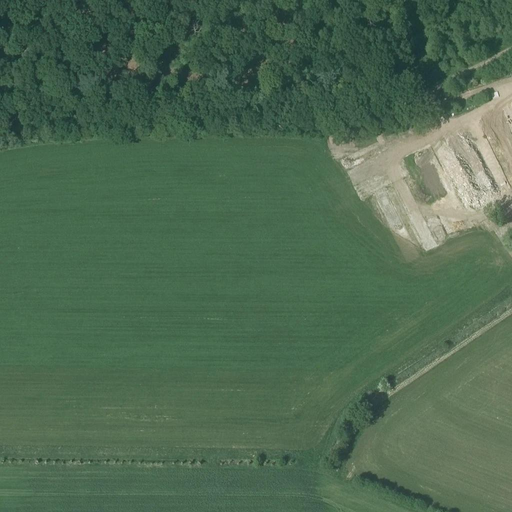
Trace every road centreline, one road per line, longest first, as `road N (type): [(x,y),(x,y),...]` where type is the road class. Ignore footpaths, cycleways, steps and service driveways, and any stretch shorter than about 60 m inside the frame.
road 1 (unclassified): [(0,117),(423,102)]
road 2 (track): [(511,310),(365,405),(331,480),(328,511)]
